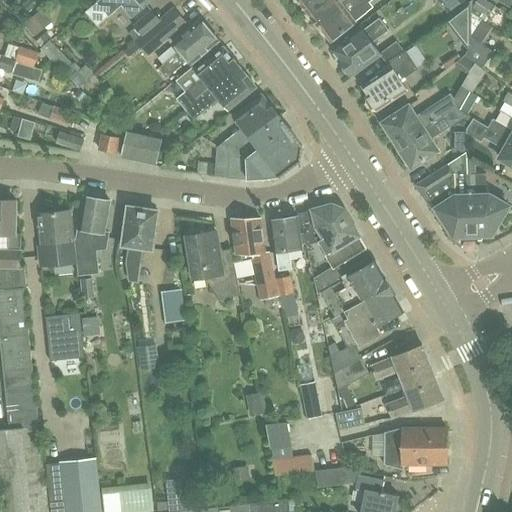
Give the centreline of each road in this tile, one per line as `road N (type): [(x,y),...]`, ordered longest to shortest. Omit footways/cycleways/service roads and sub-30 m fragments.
road 1 (residential): [(0,167),(273,195),(310,183),(350,154)]
road 2 (tertiary): [(476,511),(491,402),(445,305)]
road 3 (tertiary): [(350,154),(235,0)]
road 4 (tertiary): [(445,305),(350,154)]
